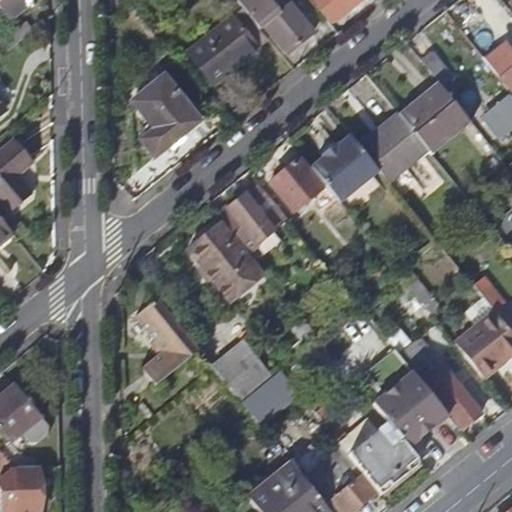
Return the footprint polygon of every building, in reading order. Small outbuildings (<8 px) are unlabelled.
[(0,0),(0,3),(12,19),(32,3),(31,0),(0,0)] [(242,0),(239,2),(251,17),(270,40),(275,35),(290,23),(270,0),(242,0)] [(312,0),(330,22),(356,0),(360,0),(362,1),(363,0),(312,0)] [(299,16),(290,23),(275,35),(298,64),(323,44),(299,16)] [(270,40),(251,17),(241,25),(268,58),(278,50),(270,40)] [(268,58),(241,25),(197,62),(224,95),(268,58)] [(483,59),(499,78),(511,68),(511,67),(511,64),(506,56),(510,53),(502,43),(483,59)] [(420,62),(437,83),(449,73),(432,53),(420,62)] [(499,78),(511,94),(511,68),(499,78)] [(140,140),(155,158),(199,121),(163,77),(132,103),(154,130),(140,140)] [(427,151),(429,153),(468,121),(440,86),(401,118),(427,151)] [(499,140),(511,128),(511,101),(509,98),(482,120),(499,140)] [(427,151),(401,118),(398,115),(359,147),(378,171),(388,183),(427,151)] [(350,136),(311,168),(339,203),(378,171),(359,147),(350,136)] [(33,162),(16,141),(0,153),(0,197),(11,212),(32,195),(16,176),(33,162)] [(324,188),(300,159),(269,184),(293,213),(324,188)] [(287,219),(258,183),(245,194),(274,230),(287,219)] [(219,215),(248,251),(274,230),(245,194),(219,215)] [(220,224),(187,250),(230,302),(263,275),(220,224)] [(378,291),(398,275),(392,268),(385,273),(381,269),(369,279),(378,291)] [(472,287),(494,314),(510,333),(511,331),(511,313),(483,278),(472,287)] [(178,325),(157,299),(134,318),(155,343),(178,325)] [(511,336),(510,333),(494,314),(455,346),(480,378),(511,352),(511,336)] [(309,348),(320,339),(303,319),(292,328),(309,348)] [(154,387),(162,380),(198,350),(178,325),(155,343),(162,352),(141,370),(154,387)] [(398,356),(412,373),(420,383),(439,367),(417,341),(398,356)] [(212,368),(216,372),(241,403),(271,378),(242,344),(212,368)] [(198,350),(162,380),(179,402),(183,400),(208,379),(216,372),(212,368),(198,350)] [(385,391),(407,372),(391,353),(369,372),(385,391)] [(251,416),(255,421),(295,389),(280,371),(271,378),(241,403),(251,416)] [(454,422),(461,431),(481,415),(444,371),(428,385),(457,420),(454,422)] [(244,422),(251,416),(241,403),(216,372),(208,379),(244,422)] [(420,383),(412,373),(393,389),(416,416),(418,415),(438,441),(455,427),(420,383)] [(24,429),(36,443),(46,435),(47,424),(14,386),(0,397),(0,430),(9,442),(24,429)] [(207,429),(183,400),(179,402),(154,424),(178,453),(207,429)] [(342,447),(349,455),(356,449),(322,407),(314,413),(342,447)] [(349,455),(381,495),(420,463),(388,424),(356,449),(349,455)] [(381,495),(349,455),(342,447),(309,475),(339,511),(360,511),(357,508),(369,499),(372,503),(381,495)] [(13,467),(0,450),(0,471),(3,475),(13,467)] [(245,497),(208,452),(199,459),(236,505),(245,497)] [(247,500),(257,511),(329,511),(291,464),(247,500)] [(39,511),(39,466),(13,467),(3,475),(0,477),(0,482),(7,492),(7,511),(39,511)] [(163,489),(138,510),(140,511),(156,511),(172,500),(163,489)]
